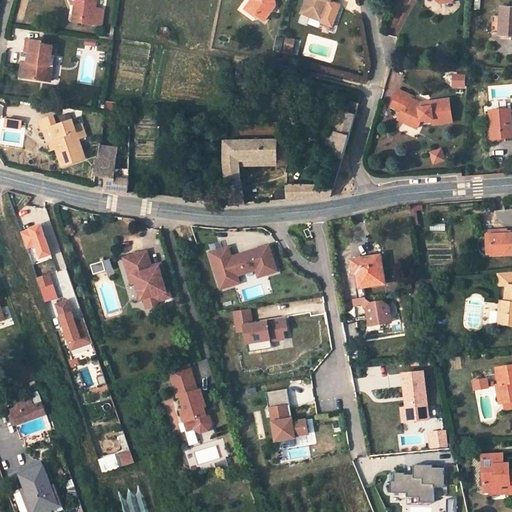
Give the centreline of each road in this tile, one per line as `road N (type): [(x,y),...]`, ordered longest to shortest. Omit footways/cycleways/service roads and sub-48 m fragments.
road 1 (tertiary): [(0,176),(160,209),(269,215)]
road 2 (residential): [(372,199),(352,157),(387,63),(367,0)]
road 3 (tertiary): [(372,199),(511,184)]
road 4 (unknown): [(36,185),(84,315)]
road 5 (residential): [(325,272),(348,395)]
